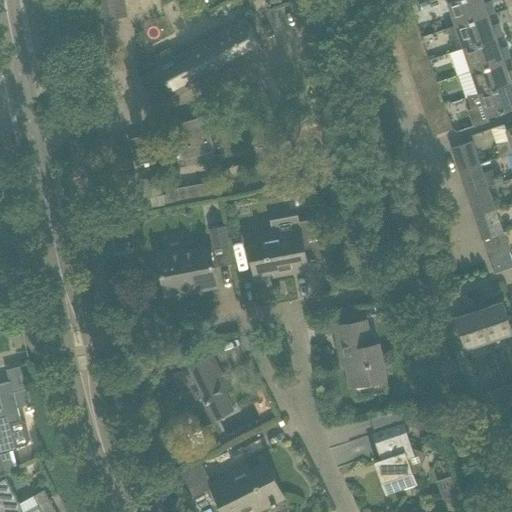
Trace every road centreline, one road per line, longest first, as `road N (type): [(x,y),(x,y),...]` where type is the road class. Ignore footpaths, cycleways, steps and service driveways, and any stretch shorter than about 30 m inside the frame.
road 1 (tertiary): [(58,263),(4,0)]
road 2 (tertiary): [(58,263),(75,389),(102,448)]
road 3 (tertiary): [(102,448),(83,321),(58,263)]
